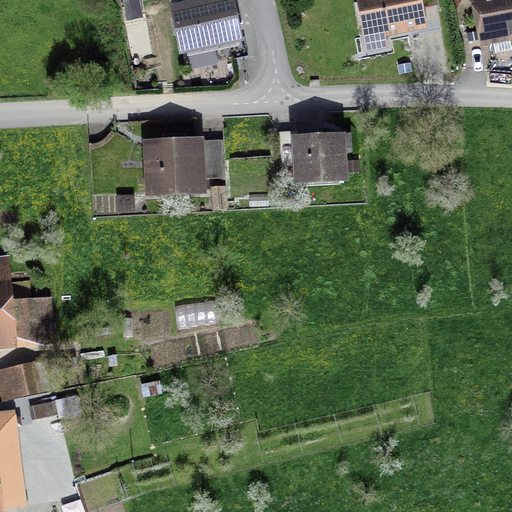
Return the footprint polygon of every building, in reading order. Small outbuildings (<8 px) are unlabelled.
[(246,46),(234,0),(216,0),(178,9),(189,59),(246,46)] [(433,34),(427,0),(354,0),(365,58),(387,54),(385,43),(433,34)] [(511,41),(511,0),(480,0),(488,46),(511,41)] [(355,136),(303,138),(305,185),(357,183),(355,136)] [(208,140),(151,142),(152,196),(210,194),(208,140)] [(19,270),(0,272),(0,340),(28,337),(19,270)] [(36,364),(1,371),(7,397),(41,389),(36,364)] [(6,440),(0,440),(0,511),(13,510),(6,440)]
